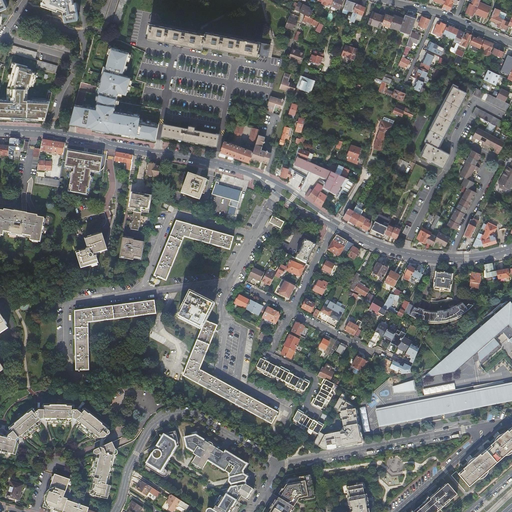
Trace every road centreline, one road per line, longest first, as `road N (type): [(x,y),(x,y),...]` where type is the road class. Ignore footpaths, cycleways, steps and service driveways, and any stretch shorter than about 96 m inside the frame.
road 1 (secondary): [(0,130),(220,166),(259,177),(334,222)]
road 2 (residential): [(276,464),(480,427)]
road 3 (residential): [(403,252),(474,101),(501,115)]
road 4 (residential): [(132,458),(147,430),(176,412),(276,464)]
road 5 (residential): [(469,146),(497,160),(449,257)]
road 6 (residential): [(480,427),(479,440),(396,511)]
road 7 (residential): [(290,311),(398,360)]
